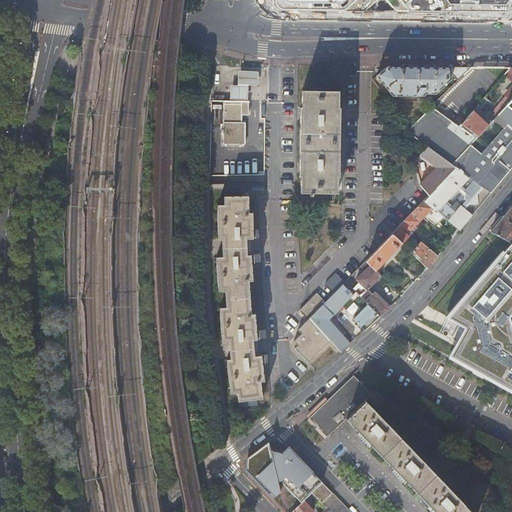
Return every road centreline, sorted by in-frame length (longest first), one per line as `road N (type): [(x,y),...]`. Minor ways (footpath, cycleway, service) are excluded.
road 1 (secondary): [(26,511),(4,237),(44,9)]
road 2 (tertiary): [(511,185),(365,343)]
road 3 (residential): [(281,317),(277,103)]
road 4 (residential): [(366,38),(366,232)]
road 5 (secondary): [(366,38),(511,39)]
road 6 (secondary): [(231,31),(278,49),(342,48),(366,38)]
road 7 (secondary): [(366,38),(259,25),(231,31)]
road 8 (residential): [(475,406),(365,343)]
road 9 (residential): [(359,511),(273,420)]
road 10 (residential): [(509,511),(483,489),(463,447),(475,406)]
road 11 (residential): [(366,232),(281,317)]
road 12 (tertiary): [(365,343),(273,420)]
